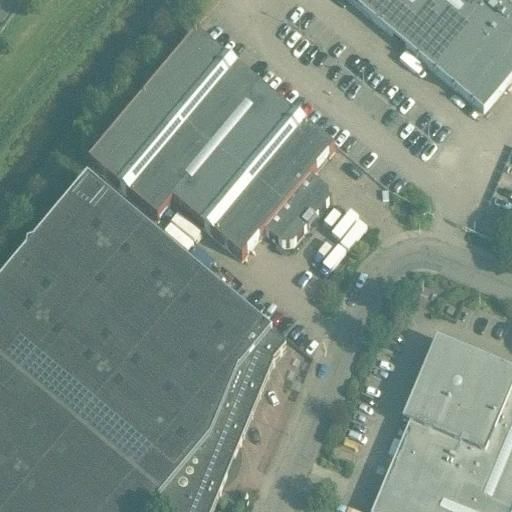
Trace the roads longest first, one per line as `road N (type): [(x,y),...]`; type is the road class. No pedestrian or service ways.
road 1 (unclassified): [(282,511),(381,281),(412,262),(433,260),(511,287)]
road 2 (unknown): [(459,205),(481,159),(481,136),(317,0)]
road 3 (unknown): [(290,53),(459,205)]
